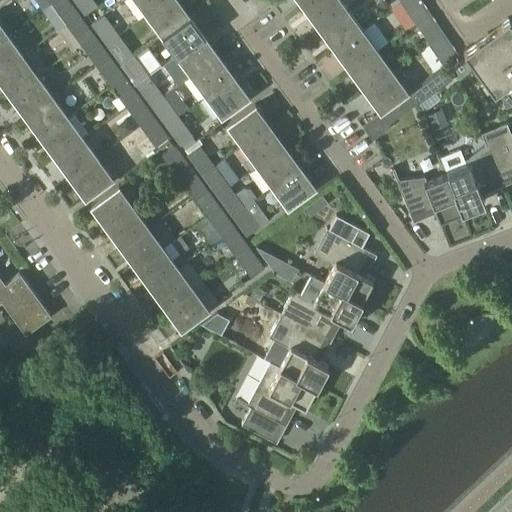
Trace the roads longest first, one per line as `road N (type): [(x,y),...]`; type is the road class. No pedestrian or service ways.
road 1 (residential): [(275,480),(205,446),(0,163)]
road 2 (residential): [(427,273),(234,0)]
road 3 (residential): [(275,480),(295,488),(320,479),(427,273)]
